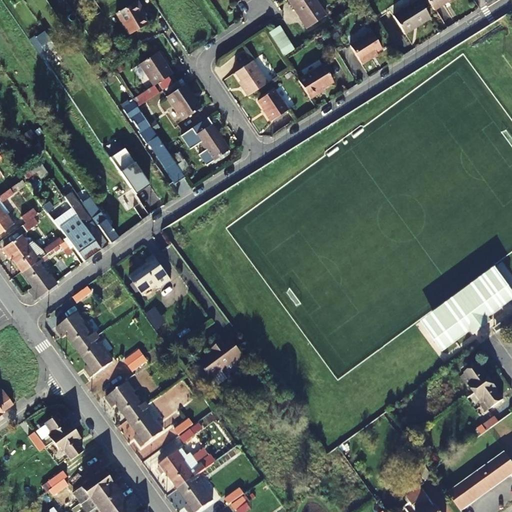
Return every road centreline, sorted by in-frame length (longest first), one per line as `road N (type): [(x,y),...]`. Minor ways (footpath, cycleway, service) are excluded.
road 1 (residential): [(511,4),(258,156)]
road 2 (residential): [(258,156),(23,318)]
road 3 (residential): [(258,156),(198,63),(269,17)]
road 4 (residential): [(162,511),(66,381)]
